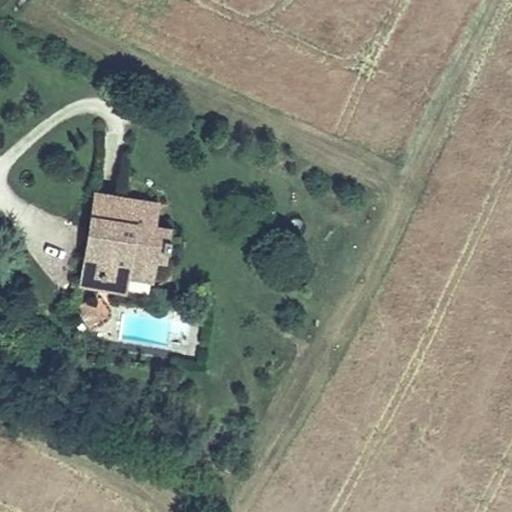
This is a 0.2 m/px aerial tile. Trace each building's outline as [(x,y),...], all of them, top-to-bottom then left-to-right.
[(90,238),(86,267),(108,270),(109,259),(133,265),(156,268),(159,248),(169,247),(172,220),(160,219),(162,196),(97,188),(92,224),(111,225),(110,240),(90,238)] [(92,224),(90,238),(110,240),(111,225),(92,224)] [(108,270),(108,280),(130,284),(133,265),(109,259),(108,270)] [(108,270),(86,267),(84,276),(108,280),(108,270)] [(92,296),(78,305),(94,327),(119,309),(113,299),(92,296)]
